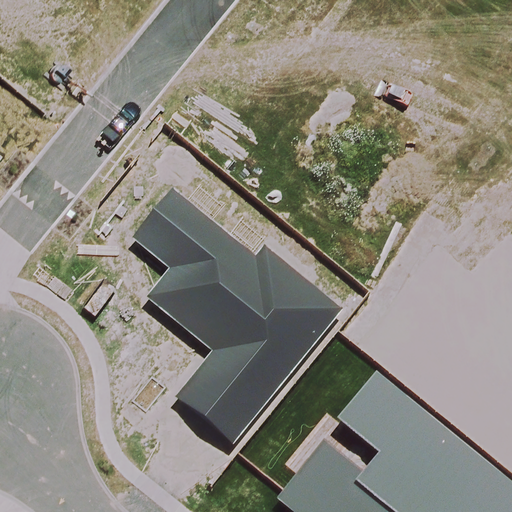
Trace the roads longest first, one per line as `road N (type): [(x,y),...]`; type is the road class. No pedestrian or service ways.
road 1 (residential): [(0,265),(207,0)]
road 2 (residential): [(0,384),(78,511)]
